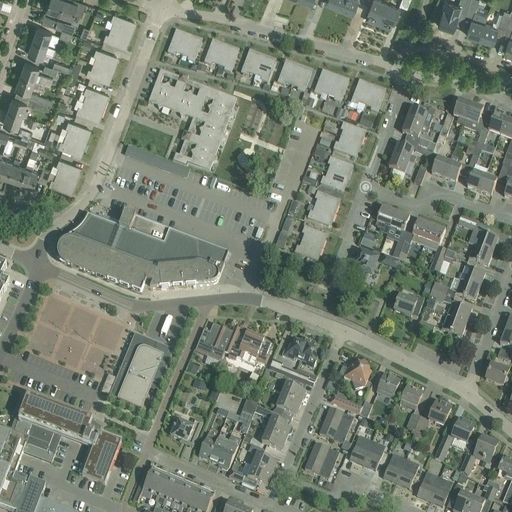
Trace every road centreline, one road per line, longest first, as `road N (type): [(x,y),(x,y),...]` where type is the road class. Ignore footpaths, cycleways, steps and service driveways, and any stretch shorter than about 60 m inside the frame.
road 1 (residential): [(406,72),(162,10)]
road 2 (residential): [(57,222),(96,184),(162,10)]
road 3 (residential): [(35,261),(137,307),(206,301)]
road 4 (residential): [(144,452),(206,301)]
road 5 (residential): [(281,476),(340,329)]
road 6 (residential): [(511,217),(431,193),(408,200),(365,185)]
road 7 (residential): [(467,392),(340,329)]
road 8 (residential): [(409,511),(360,487),(335,496),(281,476)]
road 9 (residential): [(268,505),(144,452)]
road 10 (residential): [(511,276),(467,392)]
road 11 (residential): [(365,185),(406,72)]
